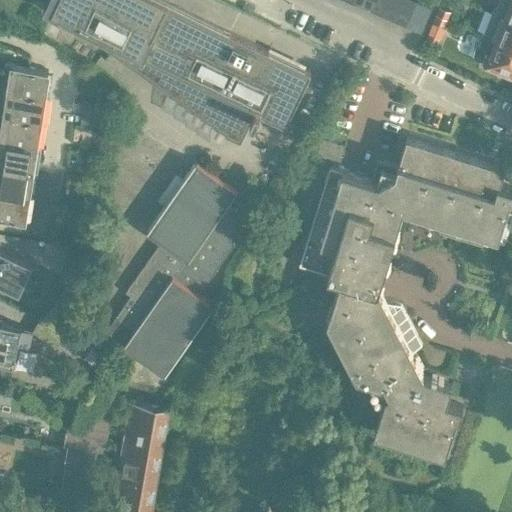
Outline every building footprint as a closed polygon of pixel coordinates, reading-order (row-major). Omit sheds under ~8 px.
[(269,49),(166,0),(49,0),(46,8),(102,35),(98,42),(169,93),(171,91),(181,96),(179,100),(181,101),(182,99),(193,104),(191,108),(192,110),(193,107),(204,112),(202,117),(204,118),(205,116),(216,121),(214,125),(215,126),(216,124),(227,129),(225,133),(227,135),(228,132),(241,138),(250,119),(254,121),(260,111),(285,123),(311,69),(279,54),(276,53),(273,57),(266,54),(269,49)] [(387,0),(370,0),(368,7),(381,13),(387,0)] [(402,0),(387,0),(381,13),(395,19),(402,0)] [(417,0),(416,0),(402,0),(395,19),(407,24),(417,0)] [(417,0),(407,24),(420,30),(431,6),(417,0)] [(511,0),(500,0),(496,12),(511,18),(511,0)] [(451,11),(439,6),(435,15),(448,19),(451,11)] [(511,18),(496,12),(493,11),(484,34),(488,35),(511,44),(511,18)] [(448,19),(435,15),(428,33),(440,38),(448,19)] [(511,44),(488,35),(482,50),(490,53),(486,62),(496,66),(494,69),(509,74),(510,71),(511,72),(511,44)] [(44,95),(48,69),(11,63),(7,89),(44,95)] [(44,95),(7,89),(3,114),(40,120),(44,95)] [(110,105),(112,92),(100,90),(98,103),(110,105)] [(84,103),(80,125),(107,129),(111,108),(84,103)] [(40,120),(3,114),(0,129),(0,138),(37,144),(40,120)] [(308,134),(304,149),(332,157),(340,160),(341,158),(345,145),(308,134)] [(407,135),(406,136),(398,164),(384,159),(381,169),(375,167),(372,177),(330,164),(299,263),(341,276),(327,318),(357,374),(381,382),(384,380),(389,391),(386,393),(374,430),(445,452),(455,421),(449,419),(451,413),(459,416),(463,404),(447,398),(452,381),(424,373),(412,348),(421,343),(401,304),(387,300),(379,285),(403,206),(435,216),(441,218),(440,223),(504,243),(511,216),(511,206),(502,203),(504,197),(511,199),(511,186),(500,182),(505,165),(407,135)] [(37,144),(0,138),(0,164),(33,169),(37,144)] [(164,373),(193,333),(214,302),(199,292),(235,242),(229,238),(245,216),(227,203),(237,188),(195,159),(146,230),(161,240),(126,290),(130,294),(115,316),(133,329),(123,344),(164,373)] [(33,169),(0,164),(0,189),(29,194),(33,169)] [(100,181),(91,179),(88,197),(97,199),(100,181)] [(29,194),(0,189),(0,214),(25,219),(29,194)] [(0,281),(19,291),(33,261),(0,246),(0,281)] [(55,344),(81,314),(62,297),(43,317),(40,315),(32,330),(55,344)] [(0,311),(0,358),(10,361),(15,337),(27,340),(31,322),(20,319),(20,316),(0,311)] [(73,349),(93,324),(84,316),(64,340),(73,349)] [(118,370),(122,365),(118,367),(68,425),(65,441),(105,448),(118,370)] [(150,511),(168,408),(169,406),(130,399),(109,511),(150,511)] [(69,446),(66,462),(79,464),(74,489),(92,493),(100,452),(69,446)] [(16,492),(13,511),(20,511),(26,511),(30,494),(16,492)] [(296,511),(295,510),(292,511),(274,511),(269,503),(254,511),(296,511)]
